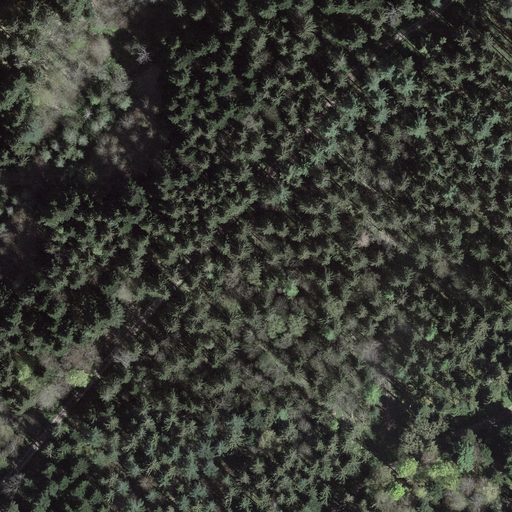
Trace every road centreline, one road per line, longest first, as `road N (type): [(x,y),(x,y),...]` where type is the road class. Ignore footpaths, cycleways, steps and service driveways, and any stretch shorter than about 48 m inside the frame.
road 1 (track): [(0,488),(370,56),(448,0)]
road 2 (track): [(334,511),(354,488),(462,429),(511,414)]
